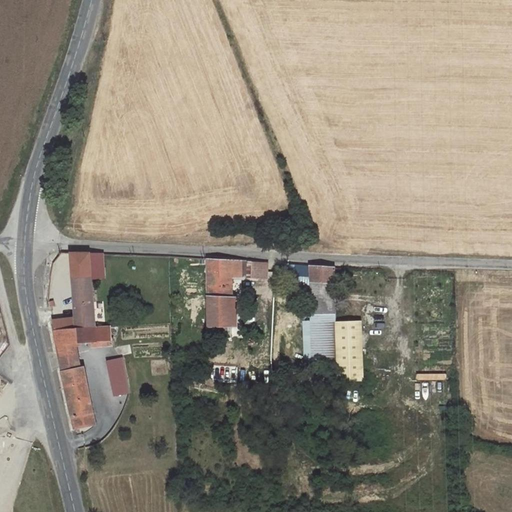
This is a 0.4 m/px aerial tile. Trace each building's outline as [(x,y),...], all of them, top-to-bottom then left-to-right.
[(72,253),(75,321),(75,332),(94,331),(93,282),(107,282),(106,255),(72,253)] [(235,327),(236,282),(236,262),(210,261),(209,326),(235,327)] [(236,262),(236,282),(247,282),(248,262),(236,262)] [(268,263),(248,262),(247,282),(267,282),(268,263)] [(285,282),(311,282),(338,282),(338,266),(285,267),(285,282)] [(311,282),(312,314),(338,314),(338,282),(311,282)] [(338,314),(312,314),(312,363),(339,363),(338,321),(338,314)] [(65,332),(65,320),(52,320),(55,333),(65,332)] [(65,320),(65,332),(75,332),(75,321),(65,320)] [(339,363),(339,380),(365,380),(364,321),(338,321),(339,363)] [(65,332),(55,333),(70,409),(74,430),(75,432),(94,430),(90,403),(85,404),(75,345),(89,345),(89,351),(112,348),(112,343),(109,343),(108,330),(94,331),(75,332),(65,332)] [(110,360),(112,371),(124,369),(122,357),(110,360)] [(129,395),(124,369),(112,371),(117,397),(129,395)]
